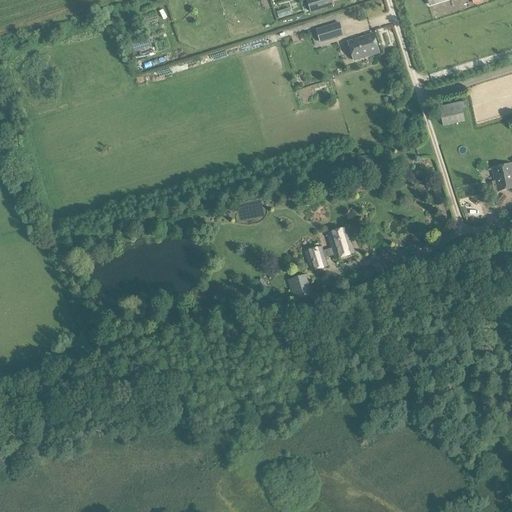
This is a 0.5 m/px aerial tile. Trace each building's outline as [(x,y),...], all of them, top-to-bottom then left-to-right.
[(306,0),(311,13),(334,6),(332,0),(306,0)] [(339,23),(316,30),(321,44),(344,37),(339,23)] [(379,53),(374,34),(348,42),(354,61),(379,53)] [(461,102),(439,107),(442,118),(463,114),(461,102)] [(294,107),(265,115),(277,161),(306,153),(294,107)] [(359,157),(359,166),(373,166),(373,157),(359,157)] [(489,183),(492,193),(511,188),(511,166),(511,164),(494,167),(497,182),(489,183)] [(440,189),(433,191),(438,206),(445,204),(440,189)] [(290,195),(288,203),(296,206),(299,198),(290,195)] [(306,252),(312,271),(327,267),(325,259),(334,256),(335,259),(355,253),(347,228),(328,235),(332,249),(323,251),(322,247),(306,252)] [(379,262),(373,266),(379,275),(385,271),(379,262)] [(288,281),(294,301),(312,295),(306,276),(288,281)] [(262,279),(257,283),(262,291),(268,286),(262,279)]
